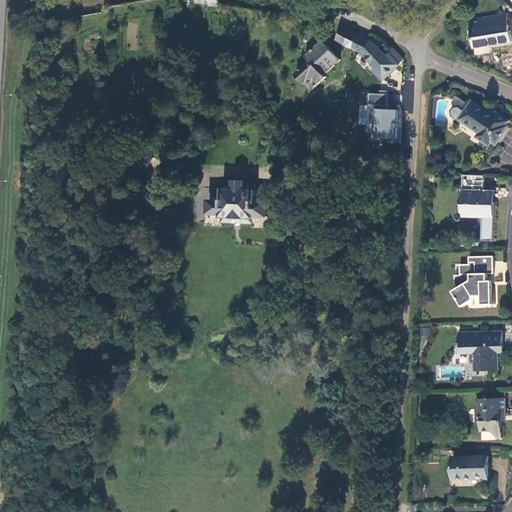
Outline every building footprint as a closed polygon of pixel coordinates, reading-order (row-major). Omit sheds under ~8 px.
[(219,10),(220,5),(218,0),(207,0),(208,9),(219,10)] [(511,22),(511,14),(474,20),(476,35),(474,36),(474,40),(476,40),(477,46),(493,44),(511,41),(511,22)] [(331,37),(338,40),(341,31),(334,28),(331,37)] [(337,41),(361,51),(367,39),(342,29),(341,31),(338,40),(337,41)] [(323,42),(314,33),(299,47),(308,57),(323,42)] [(361,51),(376,66),(386,57),(367,39),(361,51)] [(323,42),(308,57),(311,60),(325,75),(341,61),(323,42)] [(495,52),(493,44),(477,46),(479,54),(495,52)] [(404,60),(395,49),(386,57),(376,66),(377,68),(375,71),(383,80),(404,60)] [(312,91),(327,78),(325,75),(311,60),(296,76),(303,85),(305,83),(312,91)] [(400,142),(401,110),(386,109),(386,94),(367,93),(366,105),(359,105),(358,126),(363,126),(363,141),(400,142)] [(457,107),(454,110),(455,115),(459,118),(462,117),(464,118),(464,119),(483,132),(480,136),(492,145),(495,140),(499,143),(511,126),(509,124),(511,120),(500,112),(497,116),(475,101),(469,111),(462,106),(457,107)] [(300,120),(294,128),(306,138),(313,130),(300,120)] [(153,158),(141,150),(137,157),(149,164),(153,158)] [(146,170),(149,164),(137,157),(134,162),(146,170)] [(222,200),(209,200),(208,214),(222,214),(222,216),(255,218),(255,216),(268,216),(269,202),(256,201),(256,190),(254,190),(255,183),(243,183),(244,181),(236,180),(236,182),(224,182),(224,189),(222,190),(222,200)] [(496,232),(496,200),(486,200),(486,185),(466,184),(465,200),(470,201),(470,211),(485,211),(485,232),(496,232)] [(495,272),(495,256),(476,256),(476,261),(472,261),(472,263),(463,264),(462,274),(456,274),(457,283),(459,287),(455,290),(464,305),(475,298),(475,295),(482,295),(482,298),(484,298),(484,302),(494,302),(493,283),(490,283),(490,273),(495,272)] [(504,331),(460,332),(461,353),(472,353),(472,361),(476,361),(477,369),(500,369),(500,353),(500,345),(505,345),(504,331)] [(506,398),(478,399),(479,421),(482,421),(483,431),(493,431),(494,433),(504,431),(504,415),(507,415),(506,398)] [(487,457),(454,458),(454,465),(448,466),(449,478),(476,478),(476,475),(488,475),(487,457)]
